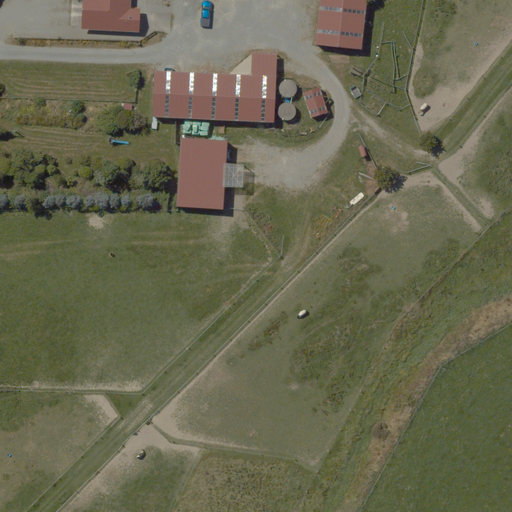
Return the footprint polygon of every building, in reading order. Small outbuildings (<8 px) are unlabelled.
[(84,0),(84,38),(141,39),(141,35),(169,35),(170,13),(132,13),(132,0),(84,0)] [(368,0),(320,0),(316,48),(363,53),(368,0)] [(249,79),(156,74),(153,120),(273,127),(276,58),(250,56),(249,79)] [(322,87),(302,93),(310,121),(330,115),(322,87)] [(223,214),(224,192),(244,193),(245,171),(225,170),(226,138),(180,136),(176,212),(223,214)]
